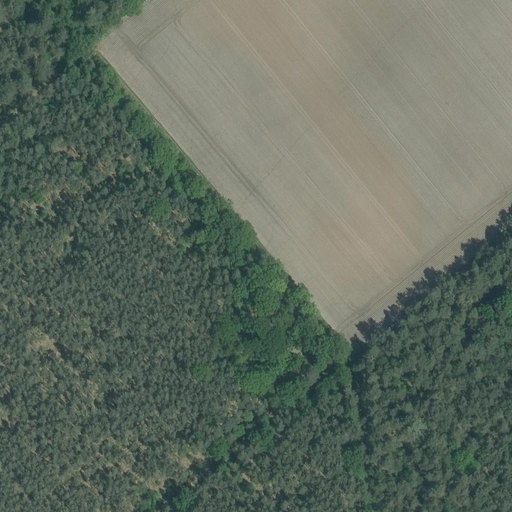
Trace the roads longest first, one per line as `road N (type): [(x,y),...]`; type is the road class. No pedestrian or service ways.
road 1 (track): [(0,122),(93,54),(351,362),(371,511)]
road 2 (track): [(511,231),(161,511)]
